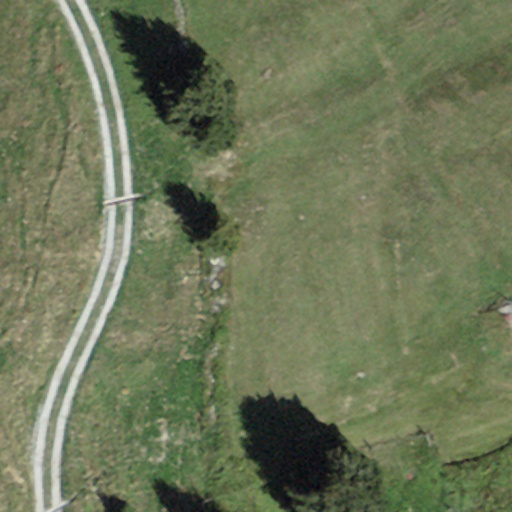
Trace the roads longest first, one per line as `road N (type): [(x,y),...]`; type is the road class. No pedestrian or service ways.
road 1 (track): [(34,511),(49,406),(109,261),(120,182)]
road 2 (track): [(120,182),(100,64),(69,0)]
